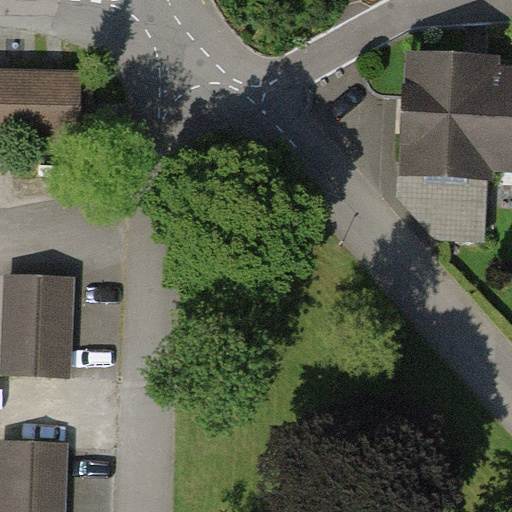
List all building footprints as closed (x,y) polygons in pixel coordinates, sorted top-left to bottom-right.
[(511,53),(450,50),(443,175),(511,178),(511,53)] [(111,74),(0,72),(0,149),(110,151),(110,134),(110,131),(111,99),(111,87),(111,86),(111,74)] [(111,86),(110,134),(129,134),(130,86),(111,86)] [(99,185),(28,183),(22,385),(93,387),(99,185)] [(89,511),(92,450),(17,447),(14,511),(89,511)]
